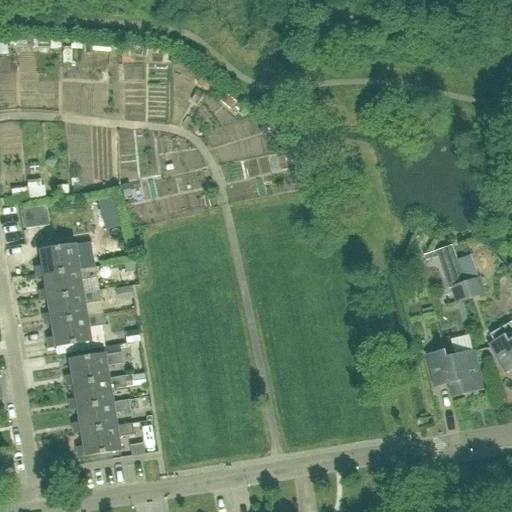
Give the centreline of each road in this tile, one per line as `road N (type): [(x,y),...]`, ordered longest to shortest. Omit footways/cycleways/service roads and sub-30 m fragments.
road 1 (unclassified): [(38,511),(511,436)]
road 2 (residential): [(38,511),(0,300)]
